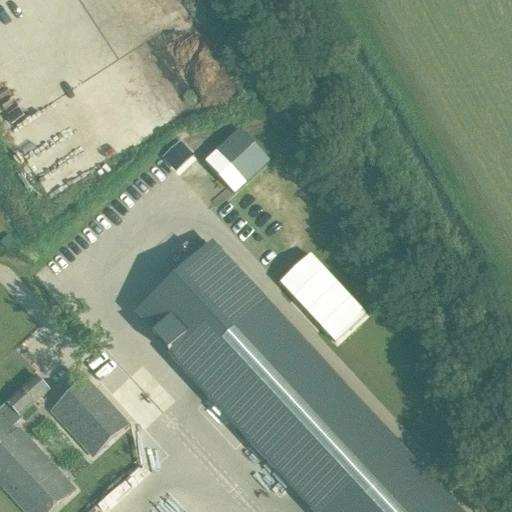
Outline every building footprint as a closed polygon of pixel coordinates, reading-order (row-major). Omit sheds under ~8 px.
[(179,278),(141,313),(158,332),(156,334),(172,352),(174,349),(324,511),(353,511),(410,460),(213,247),(201,258),(179,278)] [(311,257),(281,285),(336,344),(365,315),(311,257)] [(1,409),(16,425),(22,419),(20,418),(50,391),(36,376),(1,409)] [(53,413),(94,458),(128,427),(87,382),(53,413)] [(53,511),(76,491),(16,425),(1,409),(0,409),(0,486),(23,511),(53,511)] [(455,511),(410,460),(353,511),(455,511)]
